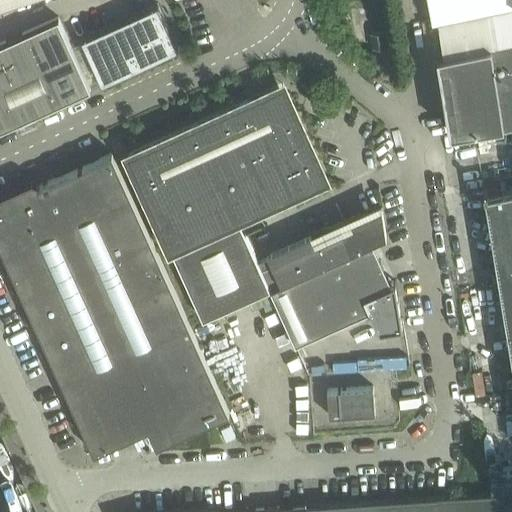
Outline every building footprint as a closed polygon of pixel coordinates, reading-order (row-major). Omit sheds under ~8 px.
[(511,0),(429,0),(432,17),(460,13),(511,4),(511,0)] [(81,38),(102,83),(178,48),(158,3),(81,38)] [(0,129),(91,88),(59,17),(0,43),(0,129)] [(511,40),(490,44),(503,123),(511,121),(511,40)] [(490,44),(439,52),(451,131),(473,128),(503,123),(490,44)] [(129,153),(204,318),(271,287),(239,216),(326,176),(296,109),(289,112),(280,92),(252,104),(249,99),(129,153)] [(0,244),(94,452),(149,427),(157,445),(229,412),(230,411),(113,151),(40,184),(36,177),(0,194),(0,244)] [(485,187),(484,187),(485,192),(487,192),(498,261),(509,329),(511,345),(511,187),(503,189),(502,188),(492,186),(489,186),(485,187)] [(311,232),(268,252),(270,256),(282,283),(290,279),(299,299),(315,334),(370,309),(380,330),(403,326),(402,319),(398,298),(398,297),(398,295),(396,281),(392,283),(391,281),(373,241),(387,235),(383,205),(382,205),(381,205),(382,208),(357,219),(356,217),(363,214),(361,209),(344,217),(311,232)] [(327,389),(329,415),(375,412),(374,386),(327,389)] [(210,511),(511,511),(511,490),(222,511),(210,511)]
